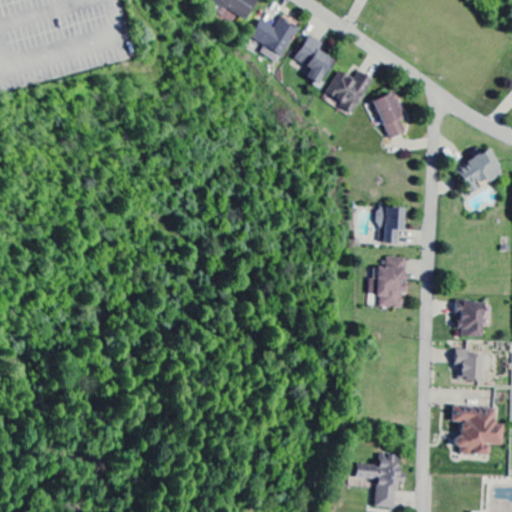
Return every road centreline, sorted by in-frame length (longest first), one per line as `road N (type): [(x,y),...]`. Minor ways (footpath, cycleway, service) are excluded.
road 1 (residential): [(422,511),(439,92)]
road 2 (residential): [(304,0),(511,135)]
